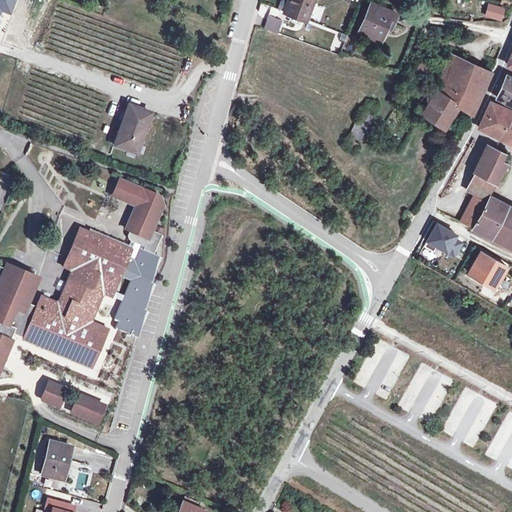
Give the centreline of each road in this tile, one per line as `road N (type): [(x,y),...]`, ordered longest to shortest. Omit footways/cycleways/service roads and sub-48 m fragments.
road 1 (unclassified): [(205,156),(111,511)]
road 2 (unclassified): [(511,26),(486,97),(388,271)]
road 3 (residential): [(205,156),(388,271)]
road 4 (unclassified): [(388,271),(288,458)]
road 5 (unclassified): [(246,0),(205,156)]
